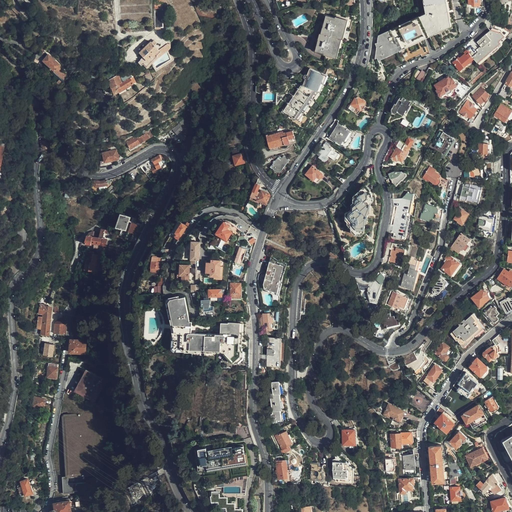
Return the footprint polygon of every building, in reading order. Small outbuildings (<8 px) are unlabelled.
[(154,0),(154,27),(160,27),(162,27),(162,0),(154,0)] [(441,0),(423,0),(426,10),(427,10),(427,13),(423,15),(423,14),(378,37),(375,59),(381,56),(448,23),(448,21),(446,21),(441,0)] [(340,38),(345,20),(326,15),(323,27),(324,27),(322,33),(321,33),(319,39),(318,39),(315,50),(334,56),(339,38),(340,38)] [(478,46),(482,58),(499,41),(497,39),(503,34),(499,30),(497,31),(487,30),(477,41),(477,43),(479,45),(478,46)] [(144,47),(141,50),(139,52),(142,56),(139,58),(140,59),(138,61),(141,65),(143,63),(146,66),(157,56),(156,55),(160,51),(159,49),(154,44),(152,41),(151,41),(146,45),(144,47)] [(156,55),(157,56),(158,57),(169,48),(169,43),(167,42),(159,49),(160,51),(156,55)] [(478,62),(482,58),(478,46),(476,49),(477,50),(471,55),(473,57),(478,62)] [(473,57),(471,55),(465,49),(462,51),(464,52),(459,57),(457,59),(456,58),(452,55),(446,61),(451,65),(452,64),(459,70),(473,57)] [(44,56),(39,51),(38,52),(35,56),(39,60),(44,56)] [(346,60),(354,63),(354,62),(355,62),(355,61),(355,60),(355,59),(356,58),(356,57),(356,56),(357,55),(357,54),(349,52),(346,60)] [(60,65),(48,55),(43,60),(54,70),(60,65)] [(315,90),(323,74),(309,67),(306,73),(305,73),(304,73),(303,74),(302,75),(302,76),(303,76),(303,77),(303,78),(304,78),(302,81),(294,95),(294,96),(285,112),(291,115),(292,114),(298,117),(314,90),(315,90)] [(120,74),(119,70),(115,72),(116,75),(109,80),(111,88),(115,86),(121,82),(122,82),(119,75),(120,74)] [(422,70),(417,79),(420,81),(425,73),(422,70)] [(123,82),(122,82),(121,82),(115,86),(119,91),(133,83),(131,79),(133,77),(130,71),(120,76),(123,82)] [(116,75),(115,72),(108,77),(109,80),(116,75)] [(327,75),(323,74),(315,90),(314,90),(298,117),(292,114),(291,115),(300,120),(317,91),(319,92),(327,75)] [(450,80),(448,77),(443,79),(444,81),(440,83),(440,82),(435,85),(438,90),(437,91),(440,96),(445,93),(446,94),(448,94),(449,93),(450,93),(451,91),(451,90),(451,89),(456,85),(452,79),(450,80)] [(39,100),(43,97),(35,88),(32,90),(39,100)] [(480,103),(483,100),(486,97),(488,96),(481,88),(473,96),(480,103)] [(411,105),(412,102),(398,94),(396,98),(399,99),(396,105),(394,104),(392,109),(391,112),(391,113),(391,114),(392,114),(393,115),(394,115),(395,115),(396,115),(397,115),(398,114),(399,113),(405,116),(408,111),(410,112),(413,106),(411,105)] [(355,98),(349,109),(357,114),(360,110),(362,110),(365,105),(364,103),(365,101),(357,97),(355,98)] [(470,118),(476,109),(472,107),(473,105),(467,101),(459,112),(466,117),(467,116),(470,118)] [(505,122),(511,110),(511,109),(500,103),(493,115),(505,122)] [(177,135),(177,134),(180,131),(187,125),(182,121),(172,130),(177,135)] [(345,136),(349,131),(338,124),(330,137),(340,144),(343,140),(345,142),(348,137),(345,136)] [(145,131),(149,138),(154,135),(150,128),(145,131)] [(131,148),(149,138),(145,131),(127,141),(131,148)] [(180,131),(177,134),(184,139),(186,137),(180,131)] [(282,133),(281,131),(266,135),(270,150),(280,147),(279,146),(285,145),(295,142),(292,131),(282,133)] [(453,144),(456,139),(444,133),(435,150),(445,155),(451,143),(453,144)] [(511,139),(509,134),(503,137),(506,142),(511,139)] [(402,161),(413,141),(410,139),(410,140),(408,139),(405,144),(399,141),(396,139),(394,144),(396,145),(396,146),(397,147),(391,158),(396,161),(397,159),(402,161)] [(40,141),(42,149),(43,149),(44,149),(45,149),(46,149),(47,149),(48,149),(49,149),(49,146),(49,142),(40,141)] [(482,144),(478,143),(478,154),(487,155),(487,143),(482,144)] [(331,149),(328,147),(324,145),(323,144),(319,151),(321,153),(318,157),(323,160),(331,149)] [(118,158),(116,150),(102,153),(104,161),(118,158)] [(245,163),(243,154),(233,156),(235,165),(245,163)] [(160,160),(167,157),(166,156),(165,156),(164,155),(163,155),(162,155),(161,155),(160,155),(159,155),(158,155),(158,156),(158,157),(152,160),(155,167),(151,170),(153,173),(157,171),(156,168),(159,166),(157,162),(160,161),(160,160)] [(280,171),(288,160),(286,157),(284,155),(281,160),(278,158),(271,167),(276,171),(280,171)] [(470,169),(470,176),(480,178),(483,179),(484,179),(485,179),(486,178),(487,178),(488,177),(488,176),(489,176),(489,175),(489,174),(488,173),(488,172),(487,172),(487,171),(486,171),(485,171),(485,165),(470,169)] [(322,174),(311,166),(305,174),(314,181),(316,177),(319,178),(320,178),(321,178),(322,177),(322,176),(322,175),(322,174)] [(437,179),(439,175),(434,172),(435,170),(429,166),(422,178),(426,181),(426,179),(434,184),(436,184),(437,183),(438,182),(438,180),(437,179)] [(396,186),(406,175),(404,172),(393,172),(389,174),(392,182),(396,186)] [(256,182),(252,191),(258,193),(261,184),(256,182)] [(367,209),(370,207),(370,204),(368,202),(369,201),(370,198),(372,196),(372,193),(366,186),(362,186),(356,193),(355,195),(353,198),(352,201),(354,203),(351,206),(351,209),(348,212),(347,214),(345,217),(344,219),(351,226),(350,229),(355,233),(355,235),(357,235),(357,233),(363,227),(365,227),(365,226),(363,224),(365,222),(365,220),(367,217),(367,215),(365,213),(367,211),(367,209)] [(405,240),(415,193),(411,192),(409,190),(398,202),(391,233),(394,234),(393,237),(405,240)] [(439,219),(443,209),(425,204),(422,213),(421,213),(420,218),(431,221),(433,217),(439,219)] [(454,219),(457,220),(462,224),(469,214),(459,207),(456,212),(458,213),(454,219)] [(125,231),(130,218),(121,215),(116,227),(125,231)] [(245,227),(248,224),(238,215),(235,219),(245,227)] [(491,231),(494,218),(480,216),(478,229),(488,230),(487,234),(490,235),(489,238),(495,239),(496,232),(493,232),(491,231)] [(188,226),(182,223),(176,233),(181,236),(188,226)] [(235,235),(226,230),(229,226),(223,223),(220,227),(216,233),(231,242),(235,235)] [(134,236),(137,226),(132,224),(128,234),(134,236)] [(438,239),(439,231),(432,229),(430,241),(437,243),(438,239)] [(91,231),(88,233),(86,240),(83,239),(82,243),(85,244),(91,245),(92,246),(92,247),(98,248),(98,246),(104,247),(106,240),(107,240),(108,238),(107,235),(107,233),(101,231),(99,238),(97,238),(98,233),(91,231)] [(462,247),(463,246),(464,241),(466,234),(456,231),(451,248),(459,250),(461,247),(462,247)] [(213,254),(215,242),(207,240),(205,248),(208,248),(208,251),(210,252),(210,253),(213,254)] [(198,262),(199,247),(197,247),(197,243),(191,243),(190,261),(198,262)] [(245,255),(247,248),(245,248),(242,247),(238,245),(236,252),(238,253),(235,261),(242,263),(241,265),(244,266),(245,263),(242,262),(244,257),(245,255)] [(416,247),(411,245),(408,256),(415,258),(412,269),(408,268),(407,274),(402,273),(400,280),(396,279),(395,285),(413,289),(420,259),(417,259),(419,254),(416,254),(417,249),(418,247),(416,247)] [(401,264),(404,249),(396,247),(395,250),(390,249),(388,261),(401,264)] [(104,252),(101,250),(100,252),(98,252),(97,255),(94,254),(94,253),(90,252),(87,263),(86,263),(84,270),(89,271),(89,270),(99,273),(101,267),(100,267),(102,256),(103,256),(104,252)] [(277,259),(278,256),(271,254),(264,280),(267,288),(278,291),(286,262),(277,259)] [(448,254),(445,257),(448,259),(445,262),(441,268),(452,276),(461,263),(448,254)] [(159,272),(161,262),(157,262),(158,257),(153,256),(151,271),(159,272)] [(290,260),(278,256),(277,259),(286,262),(278,291),(267,288),(268,291),(281,294),(286,277),(284,276),(286,269),(288,269),(290,260)] [(218,276),(219,261),(210,260),(210,263),(206,263),(205,273),(206,273),(212,273),(212,275),(212,276),(213,276),(218,276)] [(223,261),(219,261),(218,276),(213,276),(213,279),(222,279),(223,261)] [(190,266),(181,266),(181,277),(183,277),(183,282),(190,283),(190,266)] [(510,287),(511,283),(511,270),(510,269),(508,271),(504,268),(497,279),(510,287)] [(475,273),(469,269),(466,273),(472,277),(475,273)] [(375,300),(384,277),(380,273),(375,279),(372,286),(368,287),(369,290),(367,292),(371,301),(375,300)] [(445,286),(444,285),(447,281),(440,276),(436,281),(432,293),(432,294),(432,295),(433,295),(435,296),(436,295),(437,295),(441,289),(442,289),(444,289),(445,288),(445,286)] [(241,293),(240,282),(231,282),(231,294),(241,293)] [(479,306),(489,297),(485,290),(483,288),(471,297),(479,306)] [(402,310),(407,297),(392,291),(387,304),(402,310)] [(223,350),(219,350),(183,351),(183,353),(173,353),(172,333),(165,299),(174,297),(181,296),(180,293),(172,294),(162,296),(169,332),(170,355),(220,353),(222,353),(223,354),(225,352),(223,350)] [(183,351),(219,350),(223,350),(225,352),(223,354),(223,355),(231,363),(233,363),(239,357),(239,351),(237,351),(237,323),(220,323),(220,331),(219,331),(190,331),(188,320),(186,320),(185,313),(181,296),(174,297),(165,299),(172,333),(173,353),(183,353),(183,351)] [(410,298),(407,297),(402,310),(405,311),(410,298)] [(511,299),(511,300),(508,297),(500,302),(505,312),(506,311),(507,314),(511,310),(511,299)] [(202,299),(202,305),(204,305),(205,311),(214,310),(214,305),(211,306),(211,298),(202,299)] [(42,318),(38,318),(37,325),(42,325),(40,336),(48,336),(49,327),(51,307),(40,305),(39,314),(43,314),(42,318)] [(499,319),(496,317),(496,315),(498,313),(495,309),(495,308),(494,306),(491,308),(490,307),(483,313),(486,317),(488,316),(491,319),(490,321),(492,323),(493,323),(493,324),(494,323),(499,319)] [(397,323),(395,318),(394,318),(393,315),(385,318),(385,317),(387,313),(379,310),(377,315),(382,318),(382,319),(382,320),(383,321),(384,322),(385,321),(387,327),(397,323)] [(274,322),(273,312),(263,313),(264,326),(265,326),(265,327),(272,327),(272,322),(274,322)] [(487,333),(493,327),(483,316),(477,321),(473,317),(475,315),(473,313),(450,333),(452,336),(454,334),(458,338),(452,344),(458,352),(461,356),(487,333)] [(240,323),(237,323),(237,351),(239,351),(239,357),(233,363),(236,363),(242,358),(242,351),(241,351),(240,323)] [(501,332),(492,340),(495,344),(492,347),(492,346),(486,350),(486,351),(483,352),(483,354),(484,357),(486,357),(489,361),(494,357),(494,358),(495,358),(496,358),(496,357),(497,357),(497,356),(497,355),(497,354),(496,353),(497,353),(497,348),(496,346),(501,343),(501,332)] [(89,341),(89,336),(84,335),(83,340),(71,339),(70,349),(70,352),(85,352),(86,341),(89,341)] [(280,365),(280,337),(268,338),(268,365),(280,365)] [(445,353),(449,347),(442,342),(435,354),(444,360),(446,360),(448,357),(448,355),(445,353)] [(58,363),(61,364),(64,346),(52,344),(49,362),(51,362),(58,363)] [(401,356),(408,370),(410,368),(416,375),(420,371),(419,371),(429,360),(423,353),(422,351),(419,354),(416,349),(416,350),(415,350),(414,351),(413,351),(413,352),(412,352),(411,352),(410,353),(409,353),(408,354),(407,354),(406,354),(406,355),(405,355),(404,355),(403,355),(402,356),(401,356)] [(462,357),(461,356),(458,352),(451,360),(456,365),(462,357)] [(486,369),(486,366),(477,357),(473,362),(473,363),(470,367),(480,376),(486,369)] [(56,378),(58,363),(51,362),(51,364),(49,364),(47,377),(56,378)] [(431,387),(443,371),(435,365),(423,381),(431,387)] [(86,369),(75,390),(79,392),(96,400),(105,383),(104,378),(86,369)] [(459,383),(456,381),(453,386),(456,388),(456,389),(456,390),(457,390),(457,391),(458,391),(459,390),(467,395),(476,381),(469,376),(470,375),(466,372),(459,383)] [(288,422),(285,396),(280,396),(279,393),(285,392),(283,381),(271,382),(272,393),(270,394),(272,414),(271,414),(272,422),(277,422),(277,420),(281,419),(281,423),(288,422)] [(38,407),(43,408),(45,399),(34,397),(32,406),(38,407)] [(500,406),(498,403),(496,403),(492,397),(484,402),(489,412),(491,412),(496,409),(498,410),(499,410),(500,409),(500,408),(500,406)] [(399,421),(403,412),(388,404),(383,416),(391,419),(391,418),(399,421)] [(470,422),(484,414),(479,405),(464,413),(464,414),(461,416),(464,421),(468,419),(470,422)] [(85,475),(104,474),(99,413),(64,415),(62,417),(65,478),(62,478),(63,493),(72,493),(72,492),(75,492),(74,484),(86,483),(85,475)] [(443,414),(435,423),(446,432),(454,423),(443,414)] [(487,419),(484,414),(470,422),(473,427),(487,419)] [(354,445),(354,430),(344,430),(341,430),(341,434),(341,445),(354,445)] [(291,442),(286,432),(282,433),(281,431),(278,432),(279,434),(275,436),(282,451),(287,449),(287,447),(290,445),(291,445),(291,444),(291,443),(291,442)] [(457,449),(467,437),(459,431),(449,443),(457,449)] [(412,438),(417,437),(417,432),(412,432),(401,433),(402,445),(408,444),(408,443),(412,443),(412,438)] [(402,447),(402,445),(401,433),(391,434),(392,448),(402,447)] [(430,447),(432,464),(443,463),(441,446),(430,447)] [(207,467),(247,462),(245,453),(244,447),(236,448),(233,448),(232,447),(209,450),(207,450),(207,448),(207,447),(199,448),(201,465),(207,464),(207,467)] [(201,465),(199,448),(195,449),(198,471),(208,470),(208,471),(247,466),(247,462),(207,467),(207,464),(201,465)] [(488,459),(482,448),(465,456),(471,467),(488,459)] [(404,476),(415,475),(413,451),(408,452),(408,454),(403,455),(404,476)] [(286,478),(283,457),(276,458),(277,461),(276,461),(279,479),(286,478)] [(394,471),(393,459),(384,460),(385,472),(394,471)] [(349,474),(349,467),(349,466),(348,465),(347,465),(346,465),(345,465),(344,463),(344,462),(344,461),(343,461),(333,461),(333,483),(349,482),(349,474)] [(322,477),(323,466),(316,466),(316,463),(311,463),(310,481),(322,481),(323,480),(323,479),(323,478),(322,477)] [(443,463),(432,464),(433,483),(445,482),(443,463)] [(501,490),(497,483),(498,483),(492,474),(480,489),(485,492),(489,488),(493,494),(501,490)] [(406,492),(408,492),(408,491),(413,491),(413,489),(415,489),(414,484),(421,483),(420,477),(399,479),(400,494),(406,494),(406,492)] [(33,492),(28,479),(20,483),(20,484),(16,486),(20,495),(33,492)] [(461,500),(460,487),(450,488),(452,501),(461,500)] [(243,511),(243,509),(236,509),(236,503),(228,503),(228,497),(220,497),(220,492),(212,492),(212,496),(211,496),(212,503),(220,503),(220,506),(220,509),(228,509),(227,511),(243,511)] [(509,507),(506,497),(491,501),(494,511),(509,507)] [(71,511),(69,500),(52,503),(53,510),(50,510),(50,511),(71,511)]
